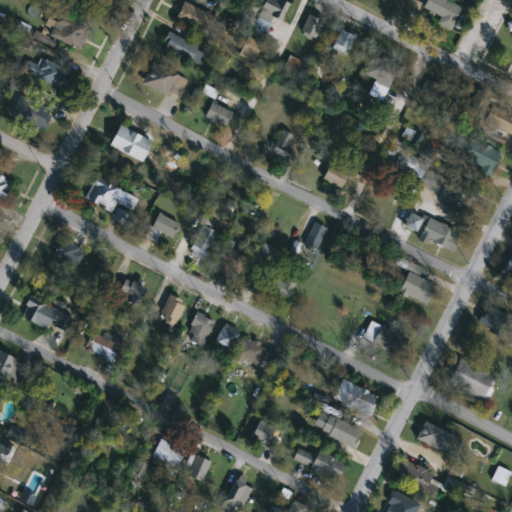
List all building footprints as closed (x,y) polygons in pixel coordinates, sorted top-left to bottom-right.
[(280,22),(259,12),(264,0),(280,0),(289,4),(280,22)] [(445,0),(461,7),(451,30),(439,25),(442,17),(424,9),(428,0),(445,0)] [(175,20),(184,2),(227,25),(218,42),(175,20)] [(49,36),(60,14),(88,29),(78,50),(49,36)] [(300,33),(310,14),(323,21),(313,40),(300,33)] [(331,48),(341,30),(355,37),(346,56),(331,48)] [(208,52),(200,67),(160,47),(168,32),(208,52)] [(261,44),(253,62),(239,56),(247,37),(261,44)] [(401,66),(393,88),(364,77),(372,55),(401,66)] [(69,71),(58,92),(31,78),(42,57),(69,71)] [(177,101),(142,84),(152,62),(187,79),(177,101)] [(420,94),(427,80),(443,88),(436,102),(420,94)] [(55,107),(44,129),(17,115),(29,93),(55,107)] [(225,128),(204,118),(212,102),(233,113),(225,128)] [(511,114),(511,132),(510,137),(482,124),(491,105),(511,114)] [(108,146),(118,126),(151,142),(141,162),(108,146)] [(284,160),(271,154),(283,130),(296,137),(284,160)] [(490,175),(456,161),(465,137),(500,152),(490,175)] [(322,179),(333,159),(341,164),(347,153),(357,158),(340,189),(322,179)] [(438,198),(442,189),(397,171),(404,154),(428,163),(426,170),(480,192),(472,212),(438,198)] [(0,200),(0,174),(13,184),(0,200)] [(112,212),(84,200),(94,178),(122,190),(112,212)] [(121,225),(112,217),(118,209),(127,216),(121,225)] [(423,221),(415,233),(403,224),(411,212),(423,221)] [(146,237),(158,214),(179,225),(171,239),(159,233),(155,242),(146,237)] [(450,254),(419,237),(429,218),(461,235),(450,254)] [(315,251),(303,245),(314,223),(326,229),(315,251)] [(188,253),(202,226),(218,234),(204,261),(188,253)] [(72,274),(50,262),(62,239),(84,251),(72,274)] [(215,263),(225,245),(248,258),(238,275),(215,263)] [(511,257),(511,282),(499,276),(509,256),(511,257)] [(426,304),(398,293),(406,273),(434,284),(426,304)] [(142,295),(132,310),(115,298),(125,284),(142,295)] [(157,316),(171,297),(185,307),(171,326),(157,316)] [(47,330),(19,318),(28,298),(73,317),(66,333),(49,325),(47,330)] [(476,322),(483,305),(511,317),(503,335),(476,322)] [(214,322),(201,348),(184,339),(197,313),(214,322)] [(362,339),(371,322),(408,339),(399,357),(362,339)] [(230,354),(213,347),(222,324),(239,330),(230,354)] [(125,345),(115,365),(84,349),(94,329),(125,345)] [(235,357),(246,339),(265,349),(254,368),(235,357)] [(20,386),(0,376),(0,353),(29,366),(20,386)] [(483,401),(447,384),(458,360),(494,376),(483,401)] [(365,418),(339,403),(350,383),(377,398),(365,418)] [(122,440),(108,433),(118,411),(133,419),(122,440)] [(320,434),(327,416),(359,429),(352,447),(320,434)] [(250,436),(258,420),(275,428),(266,444),(250,436)] [(416,435),(428,421),(453,442),(441,457),(416,435)] [(174,470),(151,459),(160,439),(184,451),(174,470)] [(305,466),(293,459),(299,449),(311,456),(305,466)] [(345,461),(337,482),(308,472),(316,450),(345,461)] [(201,482),(187,476),(195,456),(210,462),(201,482)] [(394,478),(406,459),(433,476),(421,495),(394,478)] [(491,480),(498,468),(510,474),(503,487),(491,480)] [(237,476),(253,485),(238,511),(233,511),(221,505),(237,476)] [(287,511),(293,502),(312,511),(287,511)]
